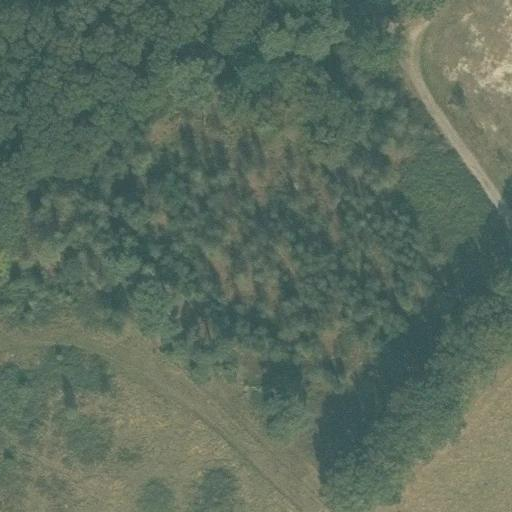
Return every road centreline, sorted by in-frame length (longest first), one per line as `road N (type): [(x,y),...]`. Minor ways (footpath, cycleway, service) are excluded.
road 1 (track): [(0,341),(88,346),(170,387),(312,511)]
road 2 (track): [(0,278),(26,228),(232,0)]
road 3 (track): [(511,219),(391,41),(428,0)]
road 4 (track): [(369,511),(511,347)]
